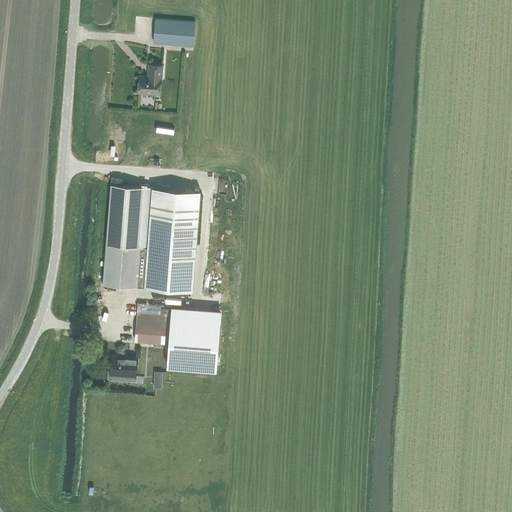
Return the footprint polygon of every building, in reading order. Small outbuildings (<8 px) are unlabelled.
[(154,42),(157,42),(194,45),(196,21),(156,18),(154,42)] [(138,92),(160,93),(162,65),(150,64),(149,76),(140,76),(138,92)] [(150,216),(153,186),(111,183),(105,261),(101,260),(101,265),(105,265),(103,283),(193,290),(198,220),(150,216)] [(128,302),(146,296),(144,290),(126,297),(128,302)] [(138,302),(137,312),(160,313),(161,307),(161,304),(138,302)] [(165,343),(167,314),(160,313),(137,312),(135,340),(165,343)] [(221,320),(171,316),(167,366),(217,370),(221,320)] [(124,328),(123,337),(131,339),(132,330),(124,328)] [(112,355),(110,374),(136,376),(138,357),(112,355)]
